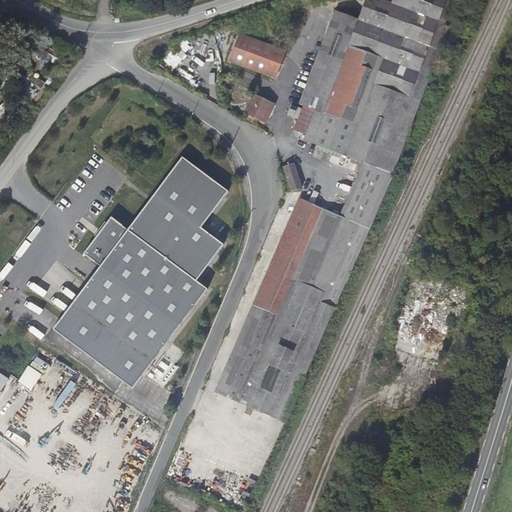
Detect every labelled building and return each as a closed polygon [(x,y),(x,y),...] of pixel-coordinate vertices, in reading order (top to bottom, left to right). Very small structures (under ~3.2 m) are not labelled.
[(280,423),(419,94),(456,5),(443,0),(390,0),(387,6),(370,0),(365,0),(357,19),(338,11),(300,100),(317,108),(304,140),(356,163),(334,211),(298,196),(212,395),(280,423)] [(279,79),(290,53),(246,35),(236,61),(279,79)] [(274,104),(254,94),(245,114),(265,123),(274,104)] [(297,117),(301,107),(290,103),(286,113),(297,117)] [(299,184),(294,160),(282,163),(288,187),(298,185),(299,184)] [(228,195),(184,162),(130,234),(112,221),(84,259),(101,272),(55,334),(135,393),(210,292),(200,285),(225,251),(200,233),(228,195)] [(440,366),(457,303),(407,289),(390,352),(440,366)] [(457,480),(461,470),(448,466),(444,476),(457,480)]
